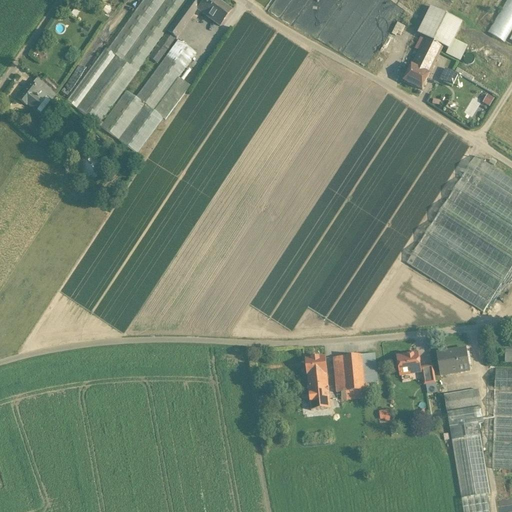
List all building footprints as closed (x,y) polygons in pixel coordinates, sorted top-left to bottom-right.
[(142,0),(106,51),(105,49),(66,103),(98,126),(100,123),(137,73),(136,73),(188,0),(142,0)] [(194,0),(190,0),(167,33),(175,39),(176,39),(197,11),(196,10),(200,4),(194,0)] [(216,0),(203,0),(200,4),(196,10),(197,11),(219,27),(230,12),(216,1),(216,0)] [(511,0),(507,0),(489,34),(507,44),(511,35),(511,0)] [(461,23),(432,9),(418,35),(427,39),(442,47),(448,50),(461,23)] [(167,33),(148,58),(157,65),(175,39),(167,33)] [(427,39),(413,67),(411,67),(404,82),(422,91),(429,76),(428,75),(442,47),(427,39)] [(177,41),(135,99),(163,119),(165,121),(190,87),(178,79),(196,55),(177,41)] [(453,85),(458,74),(444,68),(440,79),(453,85)] [(44,75),(39,80),(53,92),(58,87),(44,75)] [(46,88),(37,79),(32,85),(38,90),(41,94),(46,88)] [(32,85),(29,83),(17,99),(25,106),(26,104),(38,90),(32,85)] [(46,88),(41,94),(46,97),(52,103),(56,98),(46,88)] [(38,90),(26,104),(35,111),(46,97),(41,94),(38,90)] [(135,99),(126,92),(102,124),(100,123),(98,126),(136,154),(163,119),(135,99)] [(482,103),(489,106),(494,97),(486,94),(482,103)] [(511,267),(511,180),(475,157),(419,244),(495,293),(511,267)] [(384,205),(382,218),(391,220),(394,206),(384,205)] [(456,354),(438,357),(438,355),(437,355),(440,375),(469,371),(466,351),(456,353),(456,354)] [(375,355),(361,356),(364,385),(378,384),(375,355)] [(417,355),(398,358),(399,368),(397,370),(398,373),(400,374),(401,376),(420,373),(419,365),(420,363),(420,360),(418,359),(417,355)] [(361,356),(343,358),(344,370),(345,385),(346,393),(365,392),(364,385),(361,356)] [(325,358),(306,360),(308,378),(327,376),(325,358)] [(343,358),(333,359),(335,371),(344,370),(343,358)] [(432,367),(422,369),(424,385),(435,384),(432,367)] [(344,370),(335,371),(336,386),(345,385),(344,370)] [(511,370),(496,370),(492,469),(511,470),(511,370)] [(327,376),(308,378),(311,412),(330,410),(327,376)] [(345,385),(336,386),(337,394),(341,394),(346,393),(345,385)] [(478,391),(469,392),(472,409),(481,408),(478,391)] [(346,393),(341,394),(342,402),(366,399),(365,392),(346,393)] [(469,392),(444,397),(447,413),(472,409),(469,392)] [(472,409),(447,413),(450,429),(449,429),(451,441),(462,511),(489,511),(487,496),(490,495),(480,436),(478,424),(483,423),(481,408),(472,409)] [(379,410),(380,422),(391,421),(390,409),(379,410)]
